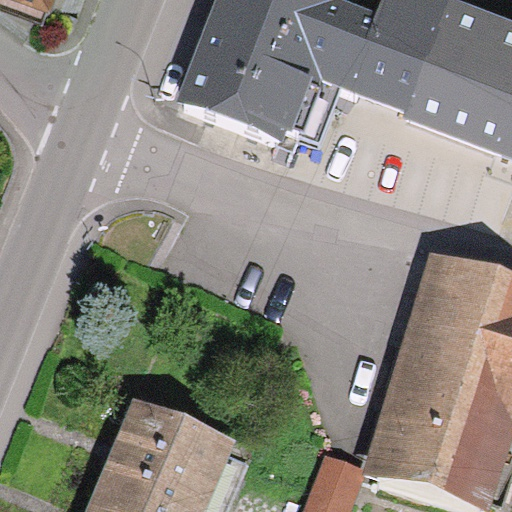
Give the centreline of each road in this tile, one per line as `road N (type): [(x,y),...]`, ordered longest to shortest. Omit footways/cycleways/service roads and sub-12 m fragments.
road 1 (residential): [(87,120),(511,255)]
road 2 (secondary): [(87,120),(0,340)]
road 3 (secondary): [(135,0),(87,120)]
